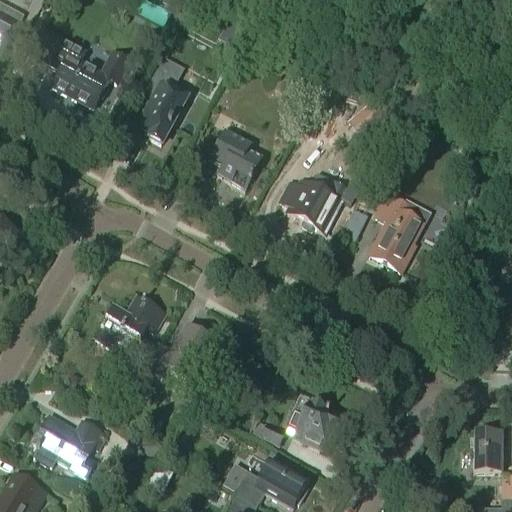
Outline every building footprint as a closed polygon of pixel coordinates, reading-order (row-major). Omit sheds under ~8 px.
[(58,14),(65,0),(50,0),(47,9),(58,14)] [(0,60),(20,22),(0,10),(0,60)] [(82,57),(61,46),(40,35),(28,59),(60,75),(51,93),(92,114),(107,85),(115,89),(127,66),(111,57),(99,80),(76,68),(82,57)] [(250,59),(256,49),(246,42),(240,52),(250,59)] [(141,136),(148,140),(147,142),(160,149),(174,123),(177,125),(187,105),(184,104),(184,102),(171,95),(176,84),(153,72),(141,94),(152,99),(138,126),(144,129),(141,136)] [(338,102),(344,90),(329,81),(323,94),(338,102)] [(362,135),(386,114),(372,105),(352,123),(362,135)] [(425,153),(432,139),(400,122),(393,136),(425,153)] [(244,196),(262,164),(248,156),(251,151),(225,136),(209,165),(221,171),(216,181),(244,196)] [(340,210),(300,188),(297,192),(289,188),(279,207),(289,212),(286,218),(301,226),(300,230),(310,236),(312,233),(324,239),(340,210)] [(386,228),(367,262),(398,278),(410,257),(407,255),(421,230),(424,231),(431,220),(406,206),(404,209),(386,200),(374,222),(386,228)] [(511,250),(511,217),(510,217),(503,248),(511,250)] [(17,238),(0,229),(0,260),(3,255),(7,257),(17,238)] [(152,337),(163,317),(136,302),(125,320),(112,313),(96,340),(112,350),(114,347),(131,357),(145,333),(152,337)] [(189,388),(213,347),(186,330),(171,356),(161,350),(147,375),(162,384),(167,375),(189,388)] [(247,398),(255,397),(259,390),(254,384),(246,384),(243,392),(247,398)] [(334,443),(335,442),(344,442),(348,432),(342,425),(343,424),(323,415),(325,411),(299,399),(290,417),(294,418),(288,431),(295,434),(292,440),(325,455),(331,442),(334,443)] [(39,452),(32,464),(51,475),(56,466),(77,478),(86,483),(95,468),(86,463),(92,452),(96,455),(104,440),(81,426),(74,437),(48,422),(32,449),(39,452)] [(278,453),(284,440),(251,424),(245,437),(278,453)] [(500,478),(500,439),(473,439),(473,478),(500,478)] [(139,461),(158,460),(158,444),(138,445),(139,461)] [(287,473),(274,466),(273,468),(269,466),(259,484),(246,476),(234,497),(257,510),(264,499),(287,511),(293,511),(295,509),(298,510),(306,495),(304,493),(307,488),(286,475),(287,473)] [(511,511),(511,479),(508,480),(508,488),(501,488),(500,503),(508,504),(507,511),(511,511)] [(0,511),(37,511),(46,498),(15,481),(11,488),(10,487),(0,503),(0,511)] [(256,511),(257,510),(234,497),(232,499),(226,511),(256,511)]
